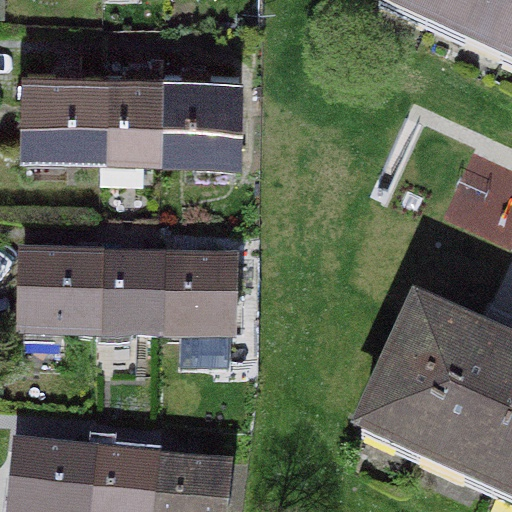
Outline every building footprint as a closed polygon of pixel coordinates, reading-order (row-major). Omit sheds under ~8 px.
[(511,0),(387,0),(511,56),(511,0)] [(100,147),(102,74),(28,73),(26,145),(100,147)] [(163,76),(102,74),(100,147),(161,148),(163,76)] [(163,76),(161,148),(235,149),(237,77),(163,76)] [(95,336),(97,265),(24,263),(22,335),(95,336)] [(97,265),(95,336),(157,337),(159,266),(97,265)] [(159,266),(157,337),(232,339),(233,267),(159,266)] [(365,428),(511,494),(511,356),(416,313),(365,428)] [(86,511),(92,460),(17,453),(11,511),(86,511)] [(92,460),(86,511),(148,511),(153,466),(92,460)] [(153,466),(148,511),(222,511),(226,473),(153,466)]
